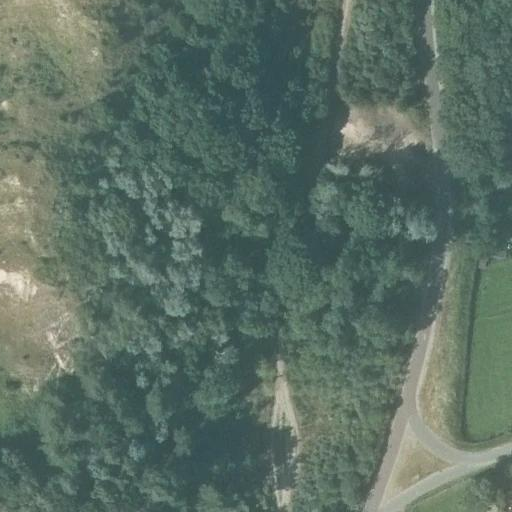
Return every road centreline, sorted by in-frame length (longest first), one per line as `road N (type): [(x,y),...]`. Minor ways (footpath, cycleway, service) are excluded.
road 1 (unknown): [(284,511),(290,462),(256,289),(266,249),(300,215),(338,85),(344,0)]
road 2 (unclassified): [(405,402),(442,219),(426,0)]
